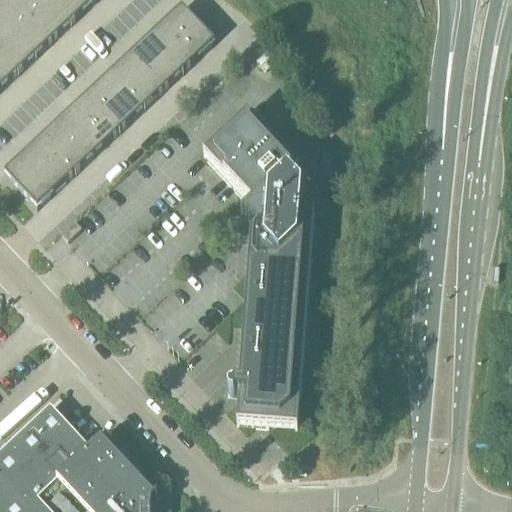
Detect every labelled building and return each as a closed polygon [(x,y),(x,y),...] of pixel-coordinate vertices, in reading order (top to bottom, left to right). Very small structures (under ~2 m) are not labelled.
[(16,41),(34,25),(31,22),(10,0),(7,0),(0,7),(0,23),(14,38),(16,41)] [(49,6),(43,0),(10,0),(31,22),(34,25),(52,9),(49,6)] [(52,9),(71,29),(99,2),(97,0),(54,0),(49,6),(52,9)] [(71,29),(52,9),(34,25),(53,45),(71,29)] [(150,42),(166,60),(198,30),(182,12),(150,42)] [(0,51),(14,38),(0,23),(0,51)] [(36,62),(53,45),(34,25),(16,41),(36,62)] [(166,60),(183,78),(215,47),(198,30),(166,60)] [(0,58),(18,78),(36,62),(16,41),(14,38),(0,51),(0,58)] [(147,78),(166,60),(150,42),(131,60),(147,78)] [(0,93),(1,95),(18,78),(0,58),(0,93)] [(145,113),(164,95),(147,78),(131,60),(112,78),(128,96),(145,113)] [(147,78),(164,95),(183,78),(166,60),(147,78)] [(87,102),(103,119),(128,96),(112,78),(87,102)] [(103,119),(120,137),(145,113),(128,96),(103,119)] [(62,125),(78,143),(103,119),(87,102),(62,125)] [(240,390),(234,390),(233,389),(232,390),(231,390),(230,391),(229,392),(229,393),(228,393),(228,395),(229,396),(229,397),(230,398),(231,399),(232,399),(233,400),(239,400),(237,429),(297,434),(314,215),(307,215),(308,194),(294,178),(299,173),(248,118),(203,160),(254,214),(246,221),(260,235),(251,243),(240,390)] [(78,143),(94,160),(120,137),(103,119),(78,143)] [(43,143),(59,160),(78,143),(62,125),(43,143)] [(4,179),(21,196),(59,160),(43,143),(4,179)] [(75,178),(94,160),(78,143),(59,160),(75,178)] [(59,160),(21,196),(37,214),(75,178),(59,160)] [(68,246),(69,245),(82,234),(75,226),(61,238),(68,246)] [(0,511),(152,511),(152,506),(156,503),(151,499),(157,494),(106,440),(90,454),(51,412),(0,459),(0,511)]
